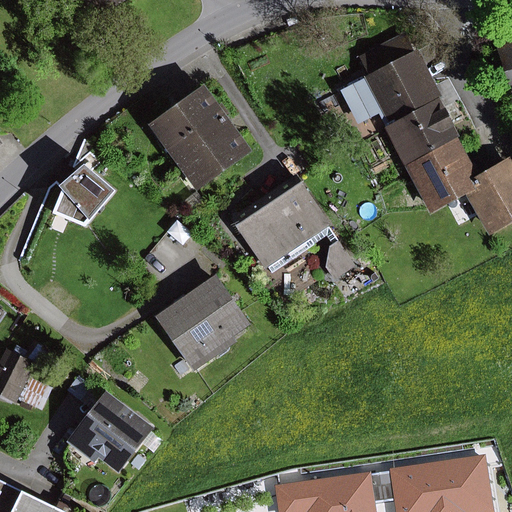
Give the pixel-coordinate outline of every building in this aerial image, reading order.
[(137,0),(91,0),(103,20),(137,0)] [(367,74),(345,86),(367,126),(377,121),(380,128),(434,98),(437,96),(412,49),(408,51),(399,34),(357,57),(367,74)] [(511,37),(490,45),(508,100),(511,99),(511,37)] [(215,105),(199,84),(143,125),(193,192),(249,151),(224,117),(228,114),(219,102),(215,105)] [(455,137),(434,98),(380,128),(401,166),(453,138),(455,137)] [(0,131),(0,149),(8,144),(0,131)] [(465,159),(453,138),(401,166),(426,212),(461,193),(470,189),(464,179),(475,172),(467,158),(465,159)] [(511,220),(511,167),(505,156),(475,172),(464,179),(470,189),(461,193),(485,236),(511,220)] [(126,191),(95,165),(70,187),(73,190),(69,194),(60,215),(92,226),(97,218),(100,221),(126,191)] [(352,266),(292,177),(229,220),(262,269),(265,267),(269,272),(323,236),(329,245),(326,247),(324,267),(333,280),(352,266)] [(395,203),(390,188),(381,192),(386,206),(395,203)] [(206,205),(195,191),(180,202),(191,217),(206,205)] [(191,233),(174,220),(164,233),(181,246),(191,233)] [(377,236),(370,240),(375,250),(382,246),(377,236)] [(246,326),(211,275),(150,317),(181,361),(173,366),(180,376),(187,371),(188,373),(233,342),(229,337),(246,326)] [(12,353),(9,351),(0,369),(0,396),(20,405),(22,401),(45,413),(57,390),(34,379),(53,353),(39,343),(32,354),(15,346),(12,353)] [(159,430),(112,393),(108,398),(84,379),(73,393),(97,412),(72,444),(98,464),(103,457),(124,474),(159,430)] [(488,511),(481,457),(384,469),(385,475),(388,502),(389,511),(488,511)] [(367,477),(366,474),(270,487),(273,511),(371,511),(370,504),(367,477)] [(388,502),(385,475),(367,477),(370,504),(388,502)] [(70,511),(71,511),(0,476),(0,491),(5,494),(0,505),(0,511),(70,511)]
